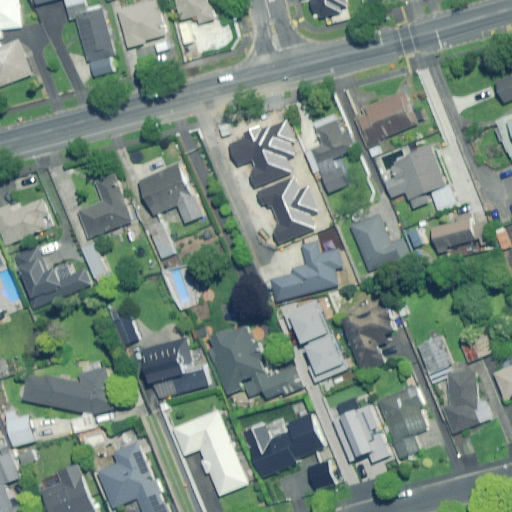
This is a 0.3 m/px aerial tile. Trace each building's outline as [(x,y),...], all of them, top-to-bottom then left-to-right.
[(0,0),(0,29),(2,29),(21,27),(18,0),(0,0)] [(84,0),(64,0),(70,21),(76,19),(92,79),(118,72),(102,10),(88,13),(84,0)] [(167,36),(157,0),(117,11),(128,49),(148,44),(147,42),(167,36)] [(176,0),(182,20),(194,17),(197,27),(214,22),(210,12),(206,0),(176,0)] [(2,29),(0,29),(0,86),(31,76),(19,42),(0,48),(0,41),(2,40),(2,29)] [(195,55),(192,43),(181,46),(184,58),(195,55)] [(420,124),(407,92),(357,113),(370,145),(420,124)] [(511,114),(496,121),(507,154),(510,153),(511,158),(511,114)] [(344,135),(337,116),(314,124),(323,148),(311,152),(318,172),(323,170),(332,194),(353,186),(345,165),(339,168),(336,160),(357,152),(350,133),(344,135)] [(253,188),(287,175),(285,169),(295,154),(259,129),(249,144),(262,153),(261,157),(232,167),(241,192),(253,188)] [(407,193),(410,201),(413,210),(424,206),(420,197),(430,193),(439,214),(459,206),(450,185),(447,186),(431,147),(392,163),(397,175),(383,181),(390,200),(407,193)] [(306,153),(294,158),(298,170),(311,166),(306,153)] [(204,217),(181,164),(139,182),(154,217),(178,206),(186,225),(204,217)] [(133,223),(116,175),(98,181),(107,205),(81,214),(89,238),(133,223)] [(287,175),(253,188),(267,225),(285,219),(282,212),(298,206),(287,175)] [(48,215),(42,201),(12,212),(10,206),(0,210),(0,229),(7,246),(49,230),(44,217),(48,215)] [(390,244),(379,216),(351,227),(369,273),(410,257),(403,239),(390,244)] [(431,227),(438,251),(440,255),(449,252),(448,248),(476,239),(469,216),(431,227)] [(181,262),(164,222),(149,228),(166,268),(181,262)] [(318,241),(298,247),(305,266),(297,268),(298,272),(277,279),(284,302),(339,284),(335,270),(345,267),(339,249),(322,254),(318,241)] [(109,274),(96,244),(83,250),(96,280),(109,274)] [(14,256),(33,303),(62,291),(65,298),(95,286),(88,270),(57,282),(42,245),(14,256)] [(201,301),(187,272),(166,282),(180,311),(201,301)] [(389,306),(345,321),(363,372),(387,364),(380,346),(390,342),(388,335),(398,332),(389,306)] [(141,340),(129,309),(115,314),(126,345),(141,340)] [(356,375),(337,324),(298,338),(306,360),(325,352),(336,382),(356,375)] [(299,366),(266,378),(247,326),(214,339),(220,356),(213,359),(228,399),(245,392),(248,400),(265,394),(268,402),(308,387),(299,366)] [(496,352),(488,333),(460,346),(468,364),(496,352)] [(451,373),(461,373),(446,336),(422,344),(438,388),(452,384),(451,373)] [(148,376),(188,365),(186,356),(182,340),(141,350),(148,376)] [(188,365),(148,376),(154,401),(210,387),(204,361),(188,365)] [(97,428),(93,414),(118,407),(106,367),(79,375),(81,380),(27,373),(23,402),(67,408),(75,434),(97,428)] [(511,367),(494,374),(504,401),(511,398),(511,367)] [(451,373),(452,384),(454,404),(446,407),(457,434),(496,419),(489,402),(482,402),(480,371),(461,373),(451,373)] [(429,430),(414,387),(379,399),(400,460),(420,453),(414,436),(429,430)] [(250,485),(219,411),(174,429),(186,457),(202,450),(206,460),(203,462),(208,474),(211,472),(221,497),(250,485)] [(263,478),(302,464),(300,458),(327,449),(314,411),(290,420),(294,432),(262,443),(262,446),(253,449),(263,478)] [(28,412),(6,417),(13,448),(35,443),(28,412)] [(157,478),(155,479),(140,443),(115,453),(119,464),(99,473),(114,509),(136,500),(141,511),(168,511),(161,493),(163,492),(157,478)] [(33,450),(19,455),(23,466),(37,461),(33,450)] [(20,479),(8,451),(0,454),(0,511),(18,511),(17,508),(15,509),(5,485),(20,479)] [(338,485),(330,462),(308,469),(316,492),(338,485)] [(94,511),(78,465),(58,472),(62,485),(43,491),(49,511),(94,511)]
